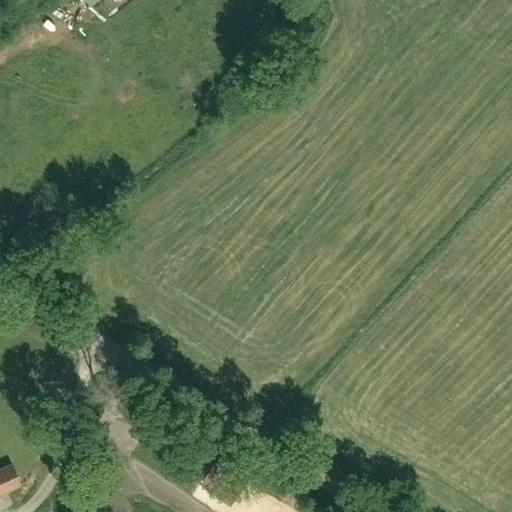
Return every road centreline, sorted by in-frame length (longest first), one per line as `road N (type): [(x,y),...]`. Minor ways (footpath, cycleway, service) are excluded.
road 1 (residential): [(0,297),(91,335),(366,511)]
road 2 (track): [(24,511),(68,437),(91,335)]
